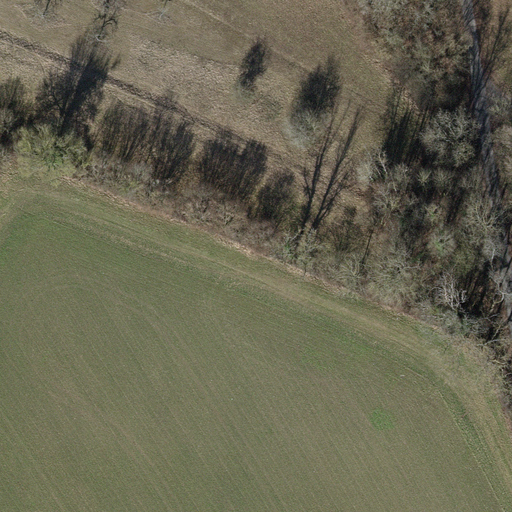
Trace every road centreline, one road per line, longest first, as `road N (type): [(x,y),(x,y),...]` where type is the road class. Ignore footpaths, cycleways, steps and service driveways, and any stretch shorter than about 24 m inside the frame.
road 1 (track): [(511,448),(416,339),(16,177),(0,209)]
road 2 (track): [(474,0),(511,266)]
